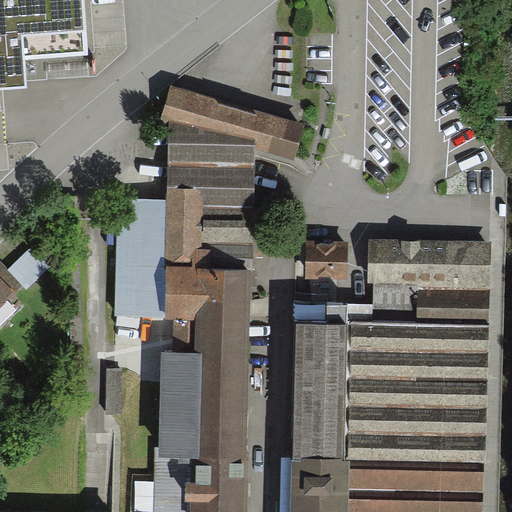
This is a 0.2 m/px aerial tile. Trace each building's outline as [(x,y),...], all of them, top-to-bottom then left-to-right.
[(0,0),(0,77),(22,76),(20,50),(84,45),(80,0),(0,0)] [(168,126),(179,129),(174,352),(164,352),(160,511),(255,511),(264,154),(314,167),(323,132),(177,93),(168,126)] [(298,511),(491,511),(497,246),(377,244),(376,308),(303,306),(298,511)] [(355,245),(312,244),(312,280),(355,281),(355,245)] [(0,324),(29,297),(0,267),(0,324)]
